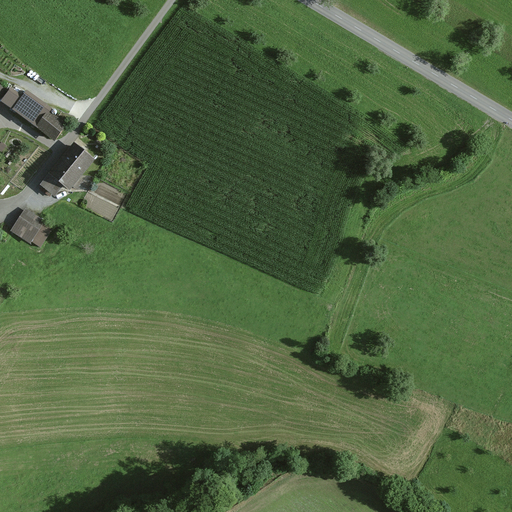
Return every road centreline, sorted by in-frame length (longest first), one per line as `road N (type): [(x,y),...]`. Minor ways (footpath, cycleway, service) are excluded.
road 1 (track): [(0,219),(171,0)]
road 2 (tertiary): [(310,0),(511,119)]
